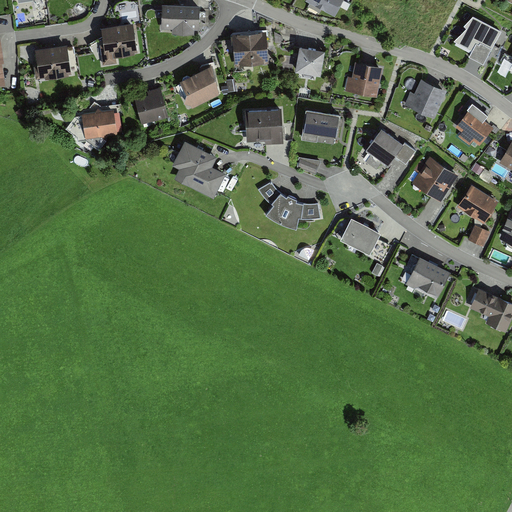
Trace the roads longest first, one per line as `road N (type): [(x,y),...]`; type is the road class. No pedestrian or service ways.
road 1 (residential): [(511,111),(429,60),(246,0)]
road 2 (residential): [(511,280),(439,245),(375,196)]
